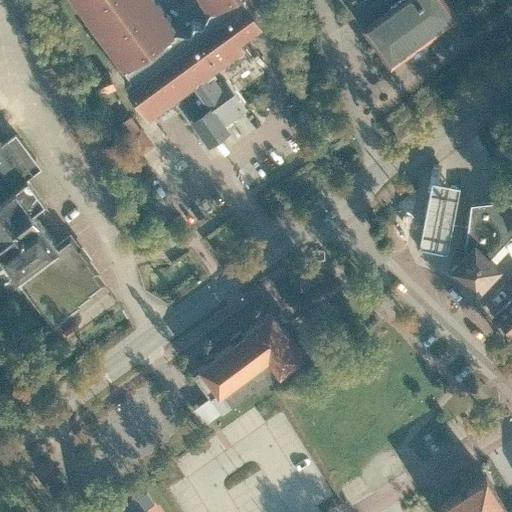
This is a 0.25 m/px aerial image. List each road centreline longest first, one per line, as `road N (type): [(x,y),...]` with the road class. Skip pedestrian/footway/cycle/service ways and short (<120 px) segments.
road 1 (secondary): [(331,209),(0,457)]
road 2 (residential): [(331,209),(511,387)]
road 3 (secondary): [(511,74),(331,209)]
road 4 (residential): [(511,415),(361,511)]
